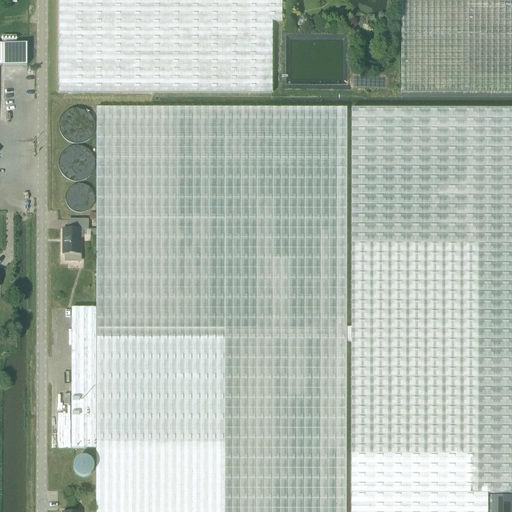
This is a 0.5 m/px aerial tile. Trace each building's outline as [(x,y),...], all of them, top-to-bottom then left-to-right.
[(58,0),(58,94),(271,94),(271,22),(281,22),(281,0),(58,0)] [(511,0),(401,0),(401,93),(511,92),(511,0)] [(344,21),(344,22),(344,23),(344,24),(345,26),(346,27),(347,27),(347,28),(348,28),(349,28),(350,28),(351,28),(352,28),(352,26),(352,25),(351,23),(351,20),(350,19),(349,19),(348,19),(344,20),(344,21)] [(95,308),(95,448),(95,511),(345,511),(346,168),(346,108),(96,108),(95,168),(95,213),(95,220),(95,308)] [(350,511),(486,511),(487,493),(511,492),(511,108),(351,108),(350,511)] [(62,254),(68,254),(68,261),(80,261),(80,228),(87,228),(87,220),(68,220),(68,229),(62,229),(62,238),(63,238),(63,243),(62,243),(62,254)] [(70,448),(95,448),(95,308),(71,308),(70,448)] [(511,511),(511,495),(490,495),(489,511),(511,511)]
